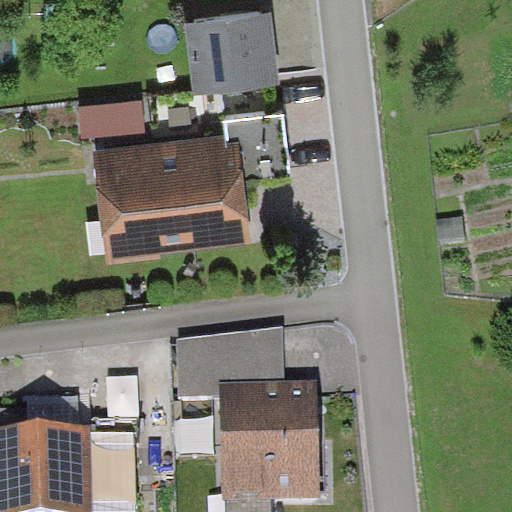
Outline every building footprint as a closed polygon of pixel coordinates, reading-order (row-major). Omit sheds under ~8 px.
[(187,10),(195,81),(280,71),(272,1),(187,10)] [(94,144),(147,138),(142,93),(80,100),(85,145),(94,144)] [(147,138),(94,144),(107,257),(162,251),(161,245),(251,234),(245,184),(239,127),(147,138)] [(285,329),(178,339),(180,399),(222,397),(222,383),(285,382),(285,329)] [(147,380),(148,419),(170,419),(169,379),(147,380)] [(285,382),(222,383),(222,397),(224,499),(320,498),(318,382),(285,382)] [(0,511),(93,511),(90,429),(0,432),(0,511)]
